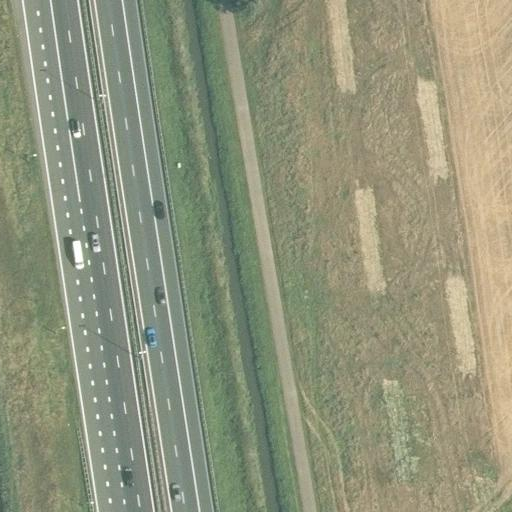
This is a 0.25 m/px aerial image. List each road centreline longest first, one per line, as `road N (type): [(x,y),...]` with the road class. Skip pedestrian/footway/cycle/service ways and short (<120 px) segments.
road 1 (track): [(219,0),(303,511)]
road 2 (motorway): [(57,0),(134,511)]
road 3 (motorway): [(189,511),(113,0)]
road 4 (unclassified): [(474,511),(399,0)]
